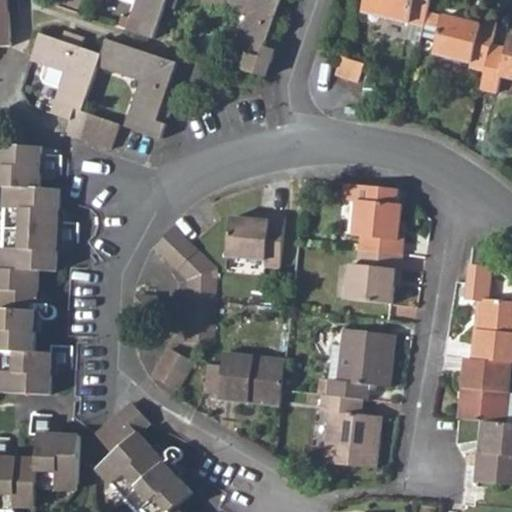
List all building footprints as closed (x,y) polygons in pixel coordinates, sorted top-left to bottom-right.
[(151,37),(155,25),(163,3),(164,0),(126,0),(134,3),(129,16),(125,28),(137,32),(151,37)] [(204,0),(244,12),(227,63),(266,76),(275,48),(267,45),(276,16),(281,0),(204,0)] [(362,0),(361,6),(423,22),(429,0),(362,0)] [(129,16),(114,11),(110,23),(125,28),(129,16)] [(468,67),(484,72),(487,60),(498,24),(482,19),(481,25),(446,15),(435,52),(470,62),(468,67)] [(285,18),(276,16),(267,45),(275,48),(285,18)] [(77,44),(81,35),(62,29),(59,39),(77,44)] [(77,44),(59,39),(35,30),(30,46),(26,58),(41,63),(37,75),(40,81),(56,87),(52,99),(73,108),(80,110),(95,63),(99,51),(77,44)] [(138,77),(123,124),(158,135),(163,121),(154,117),(166,81),(173,59),(104,37),(102,43),(99,51),(95,63),(138,77)] [(502,65),(487,60),(484,72),(475,106),(492,110),(497,92),(511,96),(511,49),(507,49),(502,65)] [(358,84),(365,63),(345,56),(338,76),(358,84)] [(166,81),(175,84),(182,62),(173,59),(166,81)] [(81,131),(88,112),(80,110),(73,108),(70,112),(63,126),(81,131)] [(88,112),(81,131),(95,136),(102,117),(88,112)] [(102,117),(95,136),(109,140),(116,122),(102,117)] [(35,179),(36,139),(12,137),(0,136),(0,177),(7,178),(6,197),(0,196),(0,238),(4,239),(3,258),(0,258),(0,381),(45,384),(46,343),(30,343),(34,260),(51,260),(54,179),(35,179)] [(357,230),(355,244),(354,259),(346,258),(342,293),(384,298),(387,278),(388,264),(395,265),(397,248),(398,234),(394,234),(398,199),(401,185),(342,178),(340,192),(354,193),(349,229),(357,230)] [(249,207),(249,214),(265,216),(266,209),(249,207)] [(249,214),(229,212),(225,247),(260,251),(259,259),(275,261),(280,210),(266,209),(265,216),(249,214)] [(183,335),(195,335),(208,336),(208,295),(208,258),(183,232),(173,221),(153,239),(183,270),(183,335)] [(483,276),(485,259),(468,257),(464,292),(476,293),(470,353),(510,357),(511,357),(511,295),(487,293),(489,276),(483,276)] [(393,278),(395,265),(388,264),(387,278),(393,278)] [(155,290),(134,289),(132,311),(153,313),(155,290)] [(327,337),(321,388),(357,392),(362,393),(364,376),(386,378),(392,327),(340,322),(337,339),(327,337)] [(215,392),(276,399),(277,383),(281,352),(220,345),(215,392)] [(146,375),(169,387),(183,359),(161,347),(146,375)] [(463,352),(457,410),(481,413),(511,416),(511,385),(507,385),(510,357),(470,353),(463,352)] [(355,406),(357,392),(321,388),(317,388),(316,403),(325,404),(320,455),(371,461),(378,409),(355,406)] [(124,399),(89,431),(108,451),(97,461),(110,476),(104,481),(133,511),(138,506),(143,511),(178,511),(171,504),(187,489),(131,430),(143,418),(124,399)] [(511,477),(511,416),(481,413),(474,474),(511,477)] [(33,457),(0,455),(0,510),(11,511),(11,505),(31,506),(32,486),(51,487),(51,482),(72,482),(74,434),(34,433),(33,457)]
